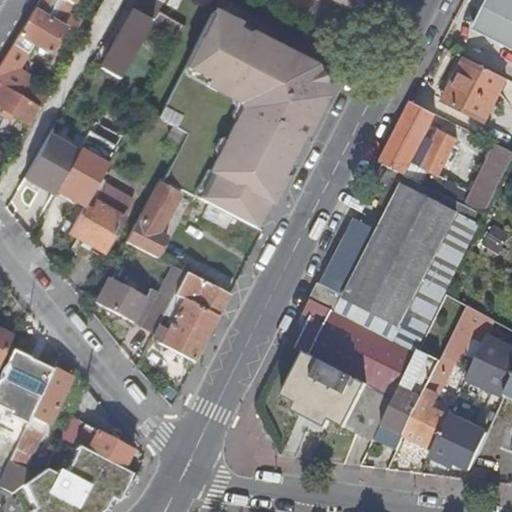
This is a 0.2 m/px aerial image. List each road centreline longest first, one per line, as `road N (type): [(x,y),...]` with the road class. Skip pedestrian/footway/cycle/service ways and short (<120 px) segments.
road 1 (secondary): [(186,468),(425,0)]
road 2 (residential): [(186,468),(0,244)]
road 3 (residential): [(456,511),(186,468)]
